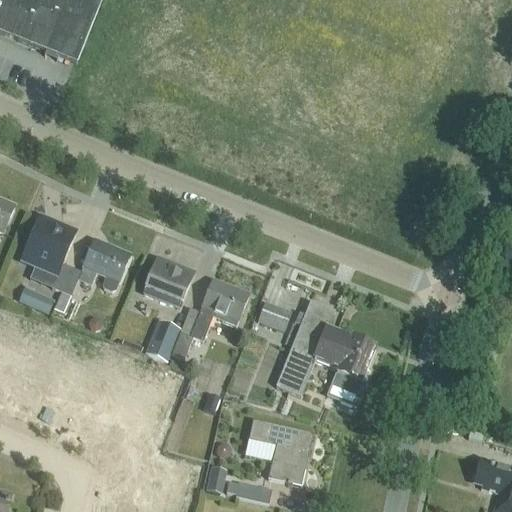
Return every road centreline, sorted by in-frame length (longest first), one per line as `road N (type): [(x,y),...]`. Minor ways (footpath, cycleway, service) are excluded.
road 1 (residential): [(441,293),(115,162),(0,106)]
road 2 (tertiary): [(394,511),(441,293)]
road 3 (tertiary): [(441,293),(511,155)]
road 4 (residential): [(74,511),(83,479),(0,441)]
